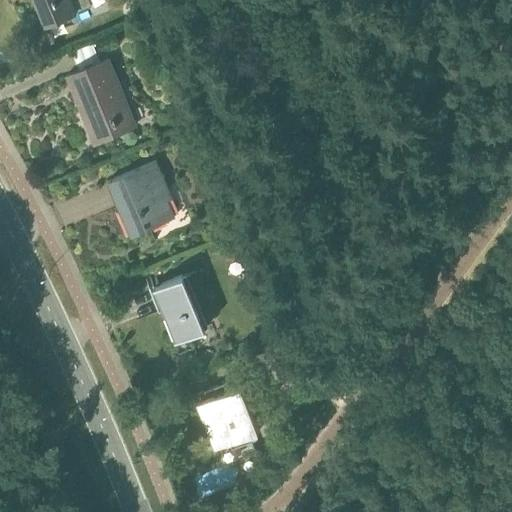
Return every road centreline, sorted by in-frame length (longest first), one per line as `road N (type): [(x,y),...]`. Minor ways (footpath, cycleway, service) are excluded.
road 1 (unclassified): [(265,511),(511,188)]
road 2 (tertiary): [(137,511),(0,210)]
